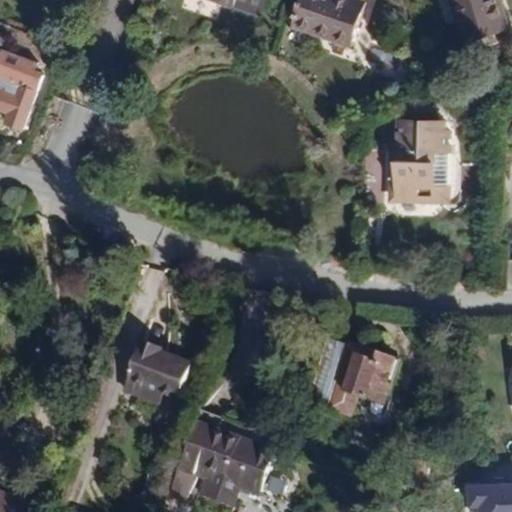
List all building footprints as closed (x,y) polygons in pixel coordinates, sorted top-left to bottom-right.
[(214,0),(238,9),(241,0),(214,0)] [(301,0),(293,25),(352,44),(367,2),(360,0),(301,0)] [(508,28),(499,0),(453,0),(466,41),(508,28)] [(37,63),(1,50),(0,52),(0,78),(18,86),(14,96),(0,90),(0,110),(6,112),(2,121),(21,129),(42,73),(34,70),(37,63)] [(398,163),(390,163),(390,202),(451,202),(452,121),(398,121),(398,163)] [(346,344),(326,338),(309,394),(329,401),(343,351),(346,344)] [(197,361),(144,341),(126,390),(163,404),(167,394),(182,400),(197,361)] [(386,380),(393,358),(374,352),(372,359),(343,351),(329,401),(326,409),(352,418),(358,397),(384,406),(392,382),(386,380)] [(82,407),(53,398),(36,449),(65,458),(82,407)] [(202,481),(197,495),(234,508),(240,492),(257,498),(276,444),(224,426),(225,421),(197,411),(176,472),(202,481)] [(511,511),(511,486),(470,487),(471,507),(481,507),(481,511),(511,511)] [(20,511),(14,510),(18,499),(0,492),(0,511),(20,511)]
